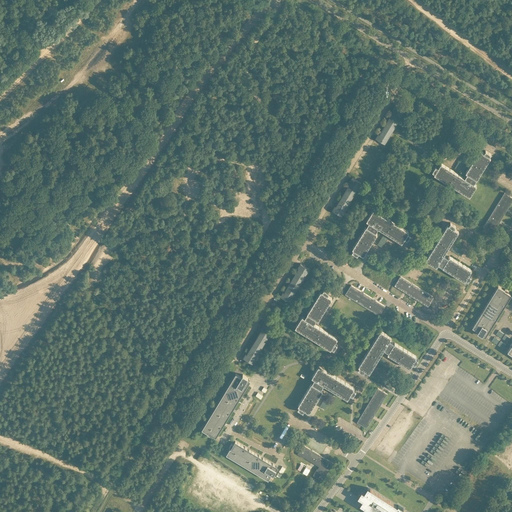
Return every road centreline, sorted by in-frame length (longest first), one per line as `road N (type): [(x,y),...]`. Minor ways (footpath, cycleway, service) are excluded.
road 1 (track): [(269,0),(0,344)]
road 2 (tertiary): [(511,121),(315,0)]
road 3 (track): [(0,101),(97,0)]
